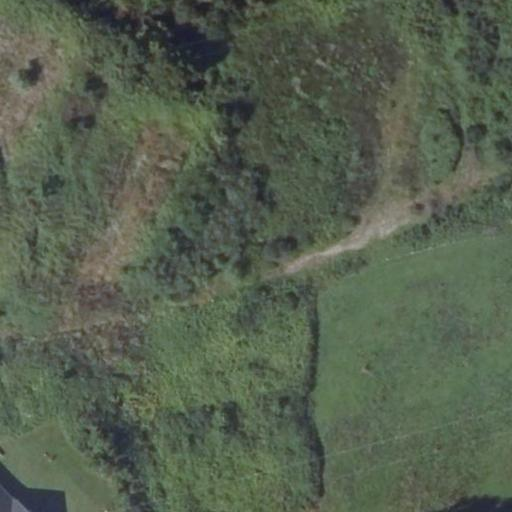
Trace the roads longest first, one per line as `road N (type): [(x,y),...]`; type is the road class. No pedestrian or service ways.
road 1 (track): [(452,68),(467,189),(162,324),(0,329)]
road 2 (track): [(155,132),(83,272),(8,328)]
road 3 (track): [(356,90),(372,231)]
road 4 (track): [(0,160),(10,192),(0,279)]
